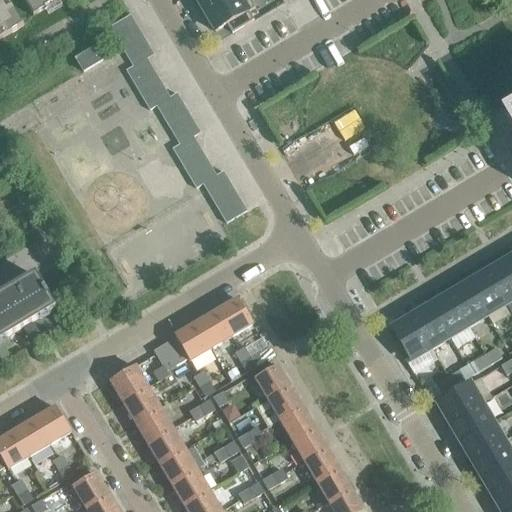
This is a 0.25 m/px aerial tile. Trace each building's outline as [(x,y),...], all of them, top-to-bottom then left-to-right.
[(0,0),(0,41),(23,28),(11,8),(6,12),(0,0)] [(22,0),(33,18),(63,0),(22,0)] [(195,0),(203,13),(225,0),(195,0)] [(249,13),(255,10),(249,0),(225,0),(203,13),(215,33),(227,26),(232,35),(254,22),(249,13)] [(115,39),(136,27),(130,17),(109,30),(115,39)] [(121,49),(142,37),(136,27),(115,39),(121,49)] [(127,59),(148,47),(142,37),(121,49),(124,54),(127,59)] [(133,69),(147,61),(154,57),(148,47),(127,59),(133,69)] [(75,61),(83,74),(103,62),(95,49),(75,61)] [(132,83),(153,71),(147,61),(133,69),(126,73),(132,83)] [(138,93),(158,81),(153,71),(132,83),(138,93)] [(144,103),(164,91),(158,81),(138,93),(144,103)] [(150,113),(156,109),(156,108),(170,100),(164,91),(144,103),(150,113)] [(162,118),(182,105),(177,96),(170,100),(156,108),(156,109),(162,118)] [(168,128),(188,115),(182,105),(162,118),(168,128)] [(174,137),(194,125),(188,115),(168,128),(174,137)] [(193,139),(200,135),(194,125),(174,137),(179,147),(193,138),(193,139)] [(178,161),(199,148),(193,139),(193,138),(179,147),(172,151),(178,161)] [(184,170),(205,158),(199,148),(178,161),(184,170)] [(190,180),(210,168),(205,158),(184,170),(190,180)] [(196,190),(203,186),(216,178),(210,168),(190,180),(196,190)] [(208,196),(229,184),(223,174),(216,178),(203,186),(208,196)] [(214,206),(235,194),(229,184),(208,196),(214,206)] [(220,216),(241,203),(235,194),(214,206),(220,216)] [(226,226),(247,213),(241,203),(220,216),(226,226)] [(485,275),(505,308),(511,304),(511,277),(504,264),(485,275)] [(467,286),(487,319),(505,308),(485,275),(467,286)] [(45,291),(37,277),(25,285),(18,290),(18,289),(8,294),(7,292),(7,289),(0,293),(0,340),(4,338),(5,340),(41,318),(41,317),(54,309),(55,310),(56,309),(49,297),(50,297),(46,290),(45,291)] [(448,297),(468,330),(487,319),(467,286),(448,297)] [(430,308),(449,341),(468,330),(448,297),(430,308)] [(232,339),(253,327),(238,302),(217,314),(232,339)] [(411,319),(431,352),(449,341),(430,308),(411,319)] [(211,352),(232,339),(217,314),(196,327),(211,352)] [(391,330),(411,364),(431,352),(411,319),(391,330)] [(175,339),(176,340),(188,361),(190,364),(211,352),(196,327),(175,339)] [(177,367),(188,361),(176,340),(164,347),(177,367)] [(153,353),(163,369),(166,374),(177,367),(164,347),(153,353)] [(272,360),(266,349),(249,359),(250,360),(255,369),(272,360)] [(241,365),(250,360),(249,359),(244,351),(235,356),(241,365)] [(490,367),(502,361),(496,351),(484,358),(490,367)] [(478,374),(490,367),(484,358),(473,364),(478,374)] [(246,375),(255,369),(250,360),(241,365),(246,375)] [(506,378),(511,374),(511,361),(500,368),(506,378)] [(289,389),(277,368),(255,381),(267,402),(289,389)] [(110,384),(122,405),(148,390),(135,369),(110,384)] [(159,384),(168,378),(166,374),(163,369),(154,375),(159,384)] [(453,389),(464,383),(459,373),(447,380),(453,389)] [(200,390),(208,384),(203,375),(194,380),(200,390)] [(441,396),(453,389),(447,380),(435,387),(441,396)] [(205,399),(214,394),(208,384),(200,390),(205,399)] [(448,426),(482,406),(470,386),(436,406),(448,426)] [(302,410),(289,389),(267,402),(280,423),(302,410)] [(148,390),(122,405),(135,425),(160,410),(148,390)] [(219,409),(228,404),(223,395),(213,401),(219,409)] [(204,418),(214,412),(208,403),(199,409),(204,418)] [(493,424),(482,406),(448,426),(459,444),(493,424)] [(195,423),(204,418),(199,409),(190,414),(195,423)] [(56,410),(35,422),(50,447),(71,435),(56,410)] [(147,446),(172,431),(160,410),(135,425),(147,446)] [(314,431),(302,410),(280,423),(292,444),(314,431)] [(35,422),(14,435),(29,460),(50,447),(35,422)] [(504,443),(493,424),(459,444),(470,463),(504,443)] [(159,467),(185,452),(172,431),(147,446),(159,467)] [(253,445),(262,439),(257,431),(247,436),(253,445)] [(314,431),(292,444),(304,465),(327,451),(314,431)] [(0,442),(0,459),(6,469),(8,472),(29,460),(14,435),(0,442)] [(243,451),(253,445),(247,436),(238,442),(243,451)] [(511,463),(511,457),(504,443),(470,463),(481,481),(511,463)] [(229,459),(238,454),(233,445),(223,450),(229,459)] [(219,465),(229,459),(223,450),(214,456),(219,465)] [(339,472),(327,451),(304,465),(317,485),(339,472)] [(172,488),(197,473),(185,452),(159,467),(172,488)] [(59,473),(68,468),(62,459),(53,464),(59,473)] [(259,478),(267,474),(260,463),(253,467),(259,478)] [(511,488),(511,463),(481,481),(492,500),(511,488)] [(65,483),(74,477),(68,468),(59,473),(65,483)] [(277,486),(286,481),(281,472),(272,477),(277,486)] [(329,506),(351,493),(339,472),(317,485),(329,506)] [(184,508),(209,493),(197,473),(172,488),(184,508)] [(73,489),(85,510),(107,497),(95,476),(73,489)] [(268,492),(277,486),(272,477),(262,483),(268,492)] [(18,498),(27,493),(21,483),(12,489),(18,498)] [(253,500),(263,495),(257,486),(248,491),(253,500)] [(499,511),(511,511),(511,488),(492,500),(499,511)] [(244,506),(253,500),(248,491),(239,497),(244,506)] [(23,507),(32,502),(27,493),(18,498),(23,507)] [(185,511),(220,511),(209,493),(184,508),(185,511)] [(362,511),(351,493),(329,506),(332,511),(362,511)] [(116,511),(107,497),(85,510),(86,511),(116,511)] [(33,511),(46,511),(41,503),(31,509),(33,511)]
